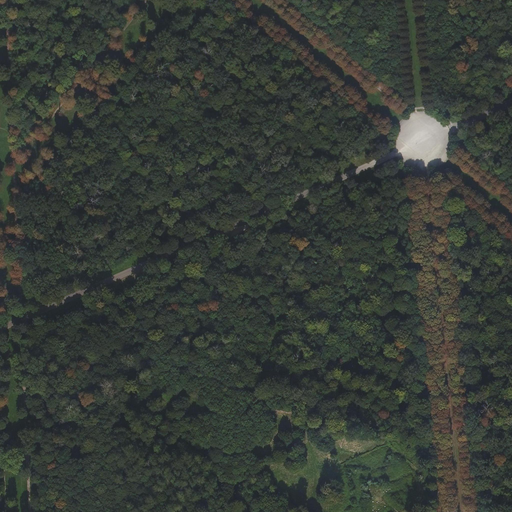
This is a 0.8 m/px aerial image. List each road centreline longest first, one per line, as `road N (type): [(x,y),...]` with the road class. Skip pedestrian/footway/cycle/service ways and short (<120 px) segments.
road 1 (unclassified): [(406,148),(0,327)]
road 2 (track): [(474,511),(437,173)]
road 3 (track): [(16,176),(30,511)]
road 4 (track): [(183,0),(0,231)]
road 5 (track): [(410,151),(439,408)]
road 6 (unclassified): [(234,0),(406,148)]
road 7 (unclassified): [(434,134),(277,0)]
road 8 (track): [(6,0),(16,162)]
road 9 (unclassified): [(406,148),(511,236)]
road 10 (track): [(422,0),(434,134)]
